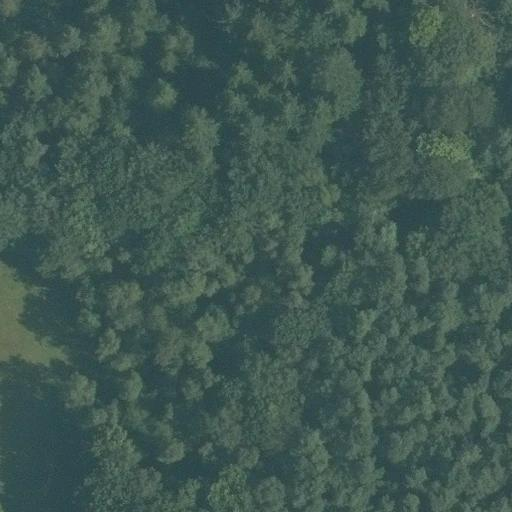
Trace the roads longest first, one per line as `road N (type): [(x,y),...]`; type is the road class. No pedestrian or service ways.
road 1 (unknown): [(0,122),(124,112),(188,151),(207,153),(344,143)]
road 2 (track): [(278,447),(334,199)]
road 3 (track): [(344,143),(380,0)]
